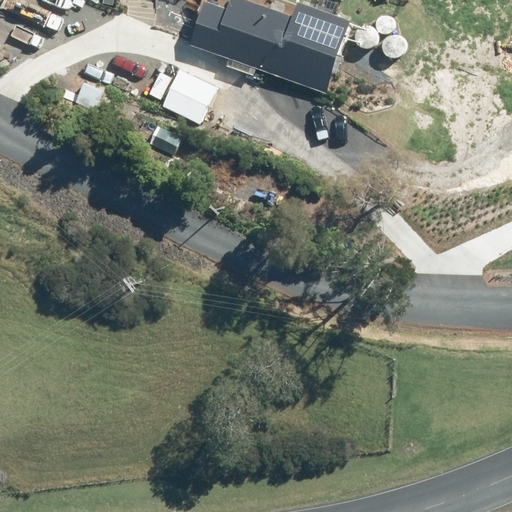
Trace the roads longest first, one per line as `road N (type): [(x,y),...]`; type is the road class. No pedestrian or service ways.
road 1 (unclassified): [(0,103),(255,261),(371,299),(511,307)]
road 2 (track): [(0,85),(32,62),(89,43),(181,50),(309,141),(419,254),(441,303)]
